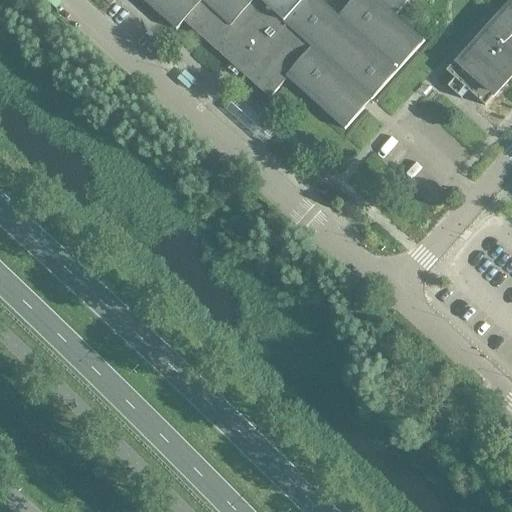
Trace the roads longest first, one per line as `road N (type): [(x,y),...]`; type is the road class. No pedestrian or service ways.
road 1 (trunk): [(326,511),(0,202)]
road 2 (trunk): [(0,282),(232,511)]
